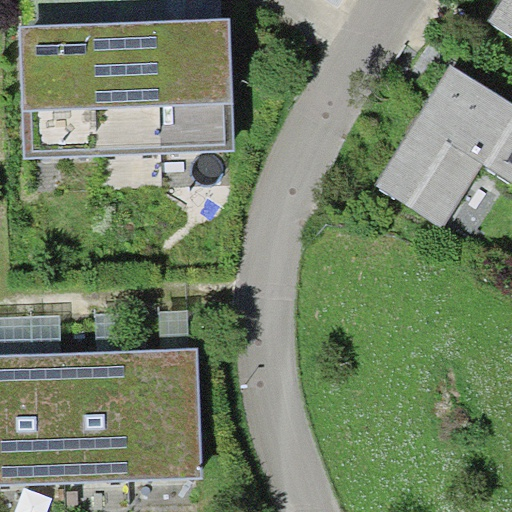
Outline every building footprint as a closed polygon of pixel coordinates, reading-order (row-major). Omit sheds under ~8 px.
[(28,0),(29,26),(92,23),(91,0),(28,0)] [(155,21),(154,0),(91,0),(92,23),(155,21)] [(223,18),(222,0),(154,0),(155,21),(223,18)] [(511,0),(501,0),(487,22),(511,37),(511,0)] [(155,21),(162,152),(234,149),(230,18),(223,18),(155,21)] [(155,21),(92,23),(95,155),(162,152),(155,21)] [(24,157),(95,155),(92,23),(29,26),(18,27),(24,157)] [(511,104),(451,66),(375,185),(441,227),(481,165),(511,184),(511,104)] [(189,308),(96,312),(98,352),(126,350),(190,348),(189,308)] [(61,316),(0,318),(0,354),(62,353),(61,316)] [(126,350),(129,479),(201,479),(198,349),(190,348),(126,350)] [(129,479),(126,350),(98,352),(62,353),(66,482),(129,479)] [(0,354),(0,484),(66,482),(62,353),(0,354)]
